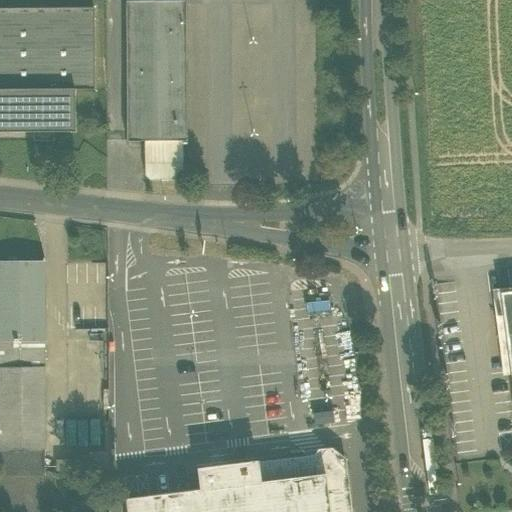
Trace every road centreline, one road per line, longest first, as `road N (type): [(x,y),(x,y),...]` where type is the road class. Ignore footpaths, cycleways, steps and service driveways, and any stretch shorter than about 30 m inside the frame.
road 1 (residential): [(387,239),(0,197)]
road 2 (tertiary): [(387,239),(421,511)]
road 3 (tertiary): [(387,239),(373,0)]
road 4 (unclassified): [(387,239),(511,243)]
